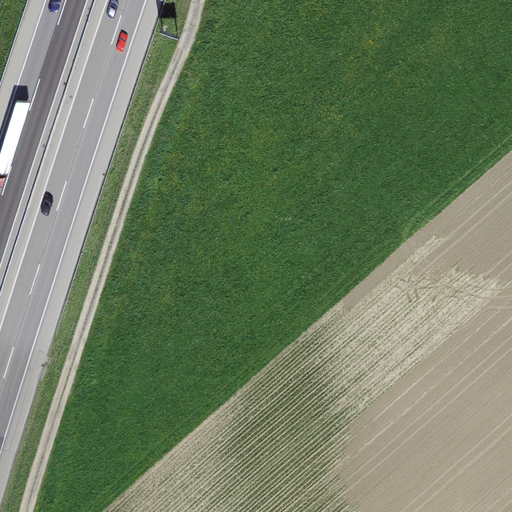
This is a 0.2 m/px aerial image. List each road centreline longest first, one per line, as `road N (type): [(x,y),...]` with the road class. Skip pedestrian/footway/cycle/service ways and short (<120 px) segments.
road 1 (track): [(198,0),(134,170),(26,511)]
road 2 (motorway): [(0,390),(126,0)]
road 3 (motorway): [(66,0),(0,201)]
